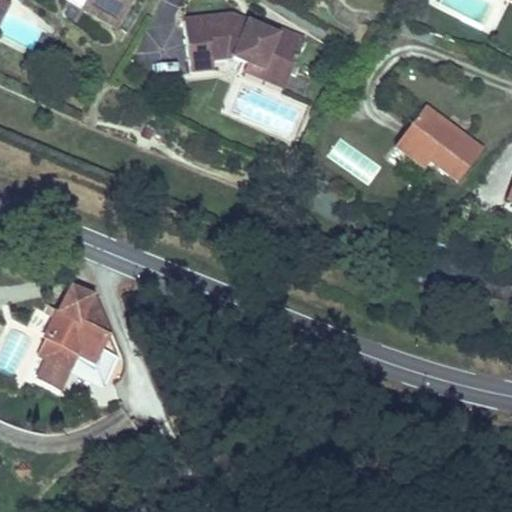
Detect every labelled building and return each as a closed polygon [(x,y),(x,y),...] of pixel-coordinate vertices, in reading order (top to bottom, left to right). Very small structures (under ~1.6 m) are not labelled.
[(0,0),(0,20),(9,2),(5,0),(0,0)] [(86,0),(81,9),(117,30),(134,0),(86,0)] [(258,26),(248,22),(246,27),(237,23),(239,18),(232,15),(184,21),(188,61),(210,58),(211,61),(212,61),(233,58),(247,64),(262,71),(264,67),(289,77),(304,40),(260,22),(258,26)] [(248,22),(239,18),(237,23),(246,27),(248,22)] [(213,70),(212,61),(211,61),(210,58),(188,61),(190,73),(213,70)] [(284,89),(289,77),(264,67),(262,71),(247,64),(244,72),(284,89)] [(482,151),(424,108),(395,146),(425,169),(430,162),(458,183),(482,151)] [(109,334),(90,297),(70,287),(58,311),(48,306),(45,313),(55,318),(37,354),(49,359),(70,369),(105,387),(119,358),(101,350),(109,334)] [(70,369),(49,359),(39,378),(60,388),(70,369)]
